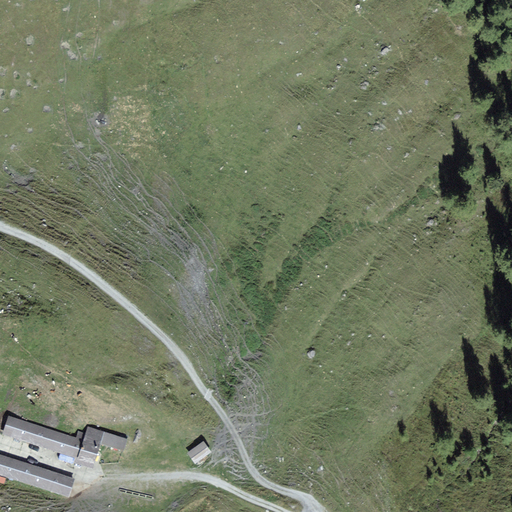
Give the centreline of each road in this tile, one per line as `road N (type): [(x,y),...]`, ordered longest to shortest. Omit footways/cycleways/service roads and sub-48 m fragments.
road 1 (track): [(321,511),(250,463),(169,341),(76,264),(0,225)]
road 2 (track): [(113,478),(149,429),(21,370),(0,370)]
road 3 (track): [(113,478),(186,472),(285,511)]
